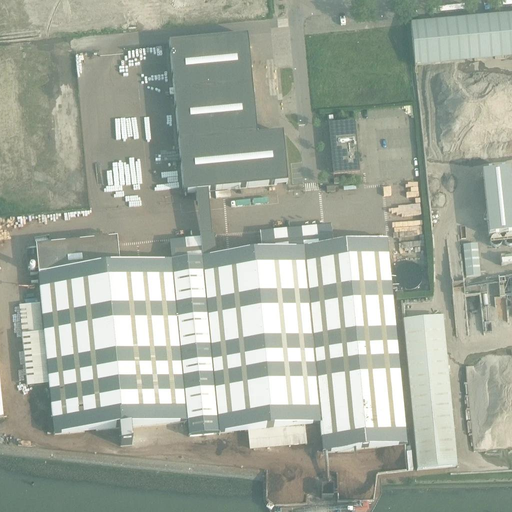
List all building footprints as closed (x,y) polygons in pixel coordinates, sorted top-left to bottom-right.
[(511,15),(410,25),(414,67),(511,58),(511,15)] [(247,37),(169,45),(183,195),(196,194),(200,239),(212,238),(207,192),(287,185),(282,135),(257,137),(247,37)] [(328,125),(333,176),(359,174),(354,123),(328,125)] [(485,182),(490,233),(511,230),(511,202),(510,180),(485,182)] [(41,305),(19,307),(27,388),(49,386),(54,436),(119,430),(120,447),(132,445),(130,428),(188,423),(189,437),(234,433),(319,425),(322,454),(406,446),(386,242),(332,247),(330,227),(260,234),(261,254),(216,258),(214,238),(212,238),(200,239),(170,242),(172,263),(119,268),(117,240),(36,248),(39,276),(38,276),(41,305)] [(465,277),(480,277),(480,245),(464,245),(465,277)] [(423,277),(423,274),(422,272),(421,270),(419,267),(417,265),(415,264),(412,263),(409,263),(406,264),(404,264),(402,265),(400,267),(398,270),(397,272),(396,275),(396,277),(396,280),(397,282),(398,285),(400,287),(402,288),(404,290),(407,291),(409,291),(412,291),(415,290),(418,288),(419,287),(421,285),(422,283),(423,280),(423,277)] [(417,470),(457,467),(444,317),(404,320),(417,470)]
